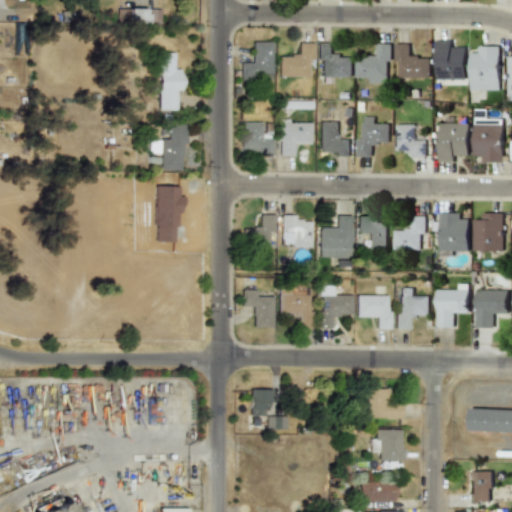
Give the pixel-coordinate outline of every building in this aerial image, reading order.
[(146,9),(127,9),(127,22),(145,22),(146,9)] [(464,79),(465,47),(451,46),(451,41),(435,41),(435,79),(464,79)] [(270,42),(250,42),(250,63),(238,62),(238,80),(269,81),(270,42)] [(307,60),(311,60),(311,43),(296,43),(296,56),(276,56),(276,76),(306,76),(307,60)] [(350,77),(351,56),(330,56),(331,43),(316,43),(315,61),(319,61),(319,77),(350,77)] [(354,77),(368,78),(368,83),(386,84),(386,61),(390,61),(390,44),(375,44),(375,57),(355,56),(354,77)] [(409,44),(394,44),(393,62),(398,62),(397,77),(429,78),(430,57),(408,57),(409,44)] [(499,90),(499,46),(479,46),(479,53),(469,53),(469,90),(499,90)] [(172,53),(156,52),(155,110),(173,110),(174,90),(178,90),(179,69),(172,69),(172,53)] [(388,124),(373,123),(373,117),(361,117),(361,139),(356,139),(356,157),(370,157),(370,143),(387,143),(388,124)] [(309,121),(276,122),(277,155),(292,155),(291,144),(309,144),(309,121)] [(317,153),(348,154),(348,139),(336,139),(337,121),(318,121),(317,153)] [(270,152),(270,134),(259,134),(259,123),(241,122),(240,150),(270,152)] [(454,155),(468,156),(468,124),(439,123),(438,162),(453,162),(454,155)] [(157,170),(181,170),(183,124),(166,124),(166,141),(150,140),(150,153),(158,153),(157,170)] [(394,151),(411,151),(411,157),(424,157),(425,125),(395,124),(394,151)] [(473,124),(473,156),(482,156),(482,162),(502,162),(502,124),(473,124)] [(468,219),(460,219),(460,213),(439,212),(438,255),(452,256),(453,251),(468,251),(468,219)] [(472,250),(502,251),(503,213),(482,213),(481,220),(472,219),(472,250)] [(272,215),(257,214),(257,228),(245,228),(244,240),(251,240),(250,246),(271,247),(272,215)] [(309,220),(293,220),(294,215),(279,215),(278,246),(308,247),(309,220)] [(386,222),(370,222),(370,216),(355,216),(355,232),(367,233),(367,248),(385,248),(386,222)] [(425,216),(410,216),(410,230),(393,230),(392,250),(419,250),(420,234),(424,234),(425,216)] [(316,257),(348,258),(349,217),(334,217),(334,227),(317,227),(316,257)] [(453,327),(453,313),(468,313),(468,284),(458,284),(458,290),(437,289),(436,327),(453,327)] [(427,316),(428,296),(412,296),(412,288),(397,288),(397,313),(393,313),(393,329),(407,329),(407,316),(427,316)] [(270,327),(270,296),(254,296),(254,290),(240,289),(240,306),(251,306),(250,327),(270,327)] [(475,327),(493,327),(493,313),(507,314),(508,290),(476,290),(475,327)] [(307,312),(306,294),(276,294),(276,312),(296,312),(296,326),(310,326),(310,312),(307,312)] [(350,296),(317,295),(316,328),(329,329),(329,315),(349,316),(350,296)] [(387,295),(354,295),(353,317),(374,317),(374,329),(387,329),(387,295)] [(269,389),(248,389),(248,416),(264,415),(264,399),(269,399),(269,389)] [(400,417),(399,402),(386,403),(386,389),(362,389),(363,418),(400,417)] [(511,408),(469,408),(468,431),(511,432),(511,408)] [(284,429),(284,416),(265,416),(265,429),(284,429)] [(376,460),(399,461),(400,430),(373,429),(372,439),(368,438),(367,452),(376,452),(376,460)] [(490,471),(468,472),(469,502),(491,501),(490,471)] [(391,501),(391,482),(355,483),(355,502),(391,501)] [(66,511),(62,501),(48,506),(48,508),(37,511),(66,511)]
